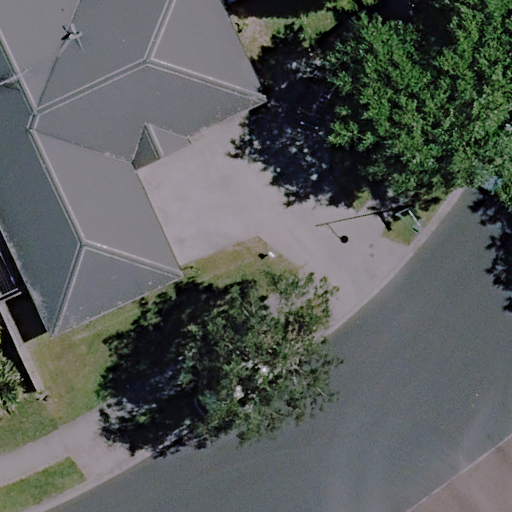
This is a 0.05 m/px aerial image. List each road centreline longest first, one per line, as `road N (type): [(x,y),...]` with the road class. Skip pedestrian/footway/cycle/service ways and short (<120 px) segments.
road 1 (residential): [(511,278),(400,396)]
road 2 (residential): [(477,511),(400,396)]
road 3 (residential): [(400,396),(290,476)]
